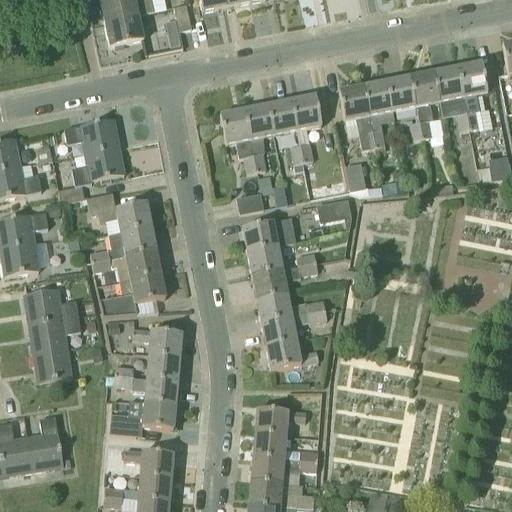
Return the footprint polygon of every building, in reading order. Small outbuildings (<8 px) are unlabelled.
[(110,0),(98,3),(104,27),(137,20),(153,16),(150,0),(110,0)] [(198,0),(202,17),(226,12),(223,0),(198,0)] [(223,0),(226,12),(250,7),(248,0),(223,0)] [(175,22),(177,32),(178,37),(191,34),(185,10),(173,12),(175,22)] [(142,44),(137,20),(104,27),(109,52),(142,44)] [(177,34),(175,24),(165,26),(167,36),(177,34)] [(511,47),(501,50),(507,80),(511,78),(511,47)] [(480,68),(456,73),(465,118),(468,135),(478,133),(475,118),(479,116),(476,100),(486,98),(480,68)] [(453,104),(456,120),(465,118),(456,73),(433,77),(439,107),(453,104)] [(433,77),(409,82),(415,112),(418,127),(421,144),(430,142),(428,126),(432,125),(429,109),(439,107),(433,77)] [(409,82),(386,87),(391,117),(393,116),(415,112),(409,82)] [(394,126),(393,116),(391,117),(386,87),(362,91),(368,121),(374,153),(384,151),(380,135),(381,135),(380,128),(394,126)] [(374,153),(368,121),(362,91),(338,96),(344,126),(355,124),(358,141),(361,156),(365,155),(374,153)] [(314,101),(291,106),(297,136),(321,131),(314,101)] [(291,106),(267,111),(273,141),(297,136),(291,106)] [(243,115),(249,145),(262,143),(273,141),(267,111),(243,115)] [(252,161),(249,145),(243,115),(219,120),(225,150),(236,148),(238,164),(243,163),(246,179),(256,177),(252,161)] [(465,118),(456,120),(459,136),(468,135),(465,118)] [(84,159),(118,153),(112,125),(79,131),(84,159)] [(412,145),(421,144),(418,127),(409,129),(412,145)] [(49,141),(50,149),(58,147),(56,139),(49,141)] [(0,147),(0,175),(19,172),(13,144),(0,147)] [(299,151),(303,168),(312,166),(309,149),(299,151)] [(303,168),(299,151),(290,153),(293,170),(302,168),(303,168)] [(52,165),(50,153),(39,156),(41,167),(52,165)] [(76,172),(78,181),(80,190),(58,194),(60,208),(84,203),(82,192),(93,190),(93,186),(123,180),(118,153),(84,159),(86,170),(76,172)] [(252,161),(256,177),(257,177),(265,175),(262,159),(252,161)] [(295,177),(304,175),(302,168),(293,170),(295,177)] [(381,192),(365,194),(360,168),(344,171),(349,197),(360,201),(382,198),(381,192)] [(508,182),(506,168),(487,171),(489,185),(508,182)] [(0,175),(0,204),(24,199),(19,172),(0,175)] [(403,185),(401,175),(393,177),(395,187),(403,185)] [(257,183),(260,199),(272,196),(269,181),(267,181),(258,183),(257,183)] [(406,197),(405,186),(382,188),(383,199),(406,197)] [(453,199),(452,191),(452,189),(429,192),(430,201),(453,199)] [(263,215),(259,198),(235,203),(239,220),(263,215)] [(120,238),(150,232),(145,208),(115,214),(112,199),(86,204),(90,221),(98,219),(99,227),(117,224),(120,238)] [(285,199),(273,202),(275,211),(287,209),(285,199)] [(347,204),(315,210),(319,228),(343,223),(346,235),(349,235),(350,222),(347,204)] [(47,221),(60,219),(59,207),(46,209),(47,221)] [(0,225),(0,253),(33,248),(29,221),(0,225)] [(242,233),(246,258),(277,252),(296,248),(291,224),(242,233)] [(91,268),(124,262),(155,256),(150,232),(120,238),(107,240),(109,254),(89,258),(91,268)] [(79,253),(77,243),(67,245),(70,255),(79,253)] [(0,253),(0,256),(2,269),(4,282),(38,276),(33,248),(0,253)] [(277,252),(246,258),(251,281),(281,275),(277,252)] [(93,278),(116,273),(119,288),(129,285),(160,279),(155,256),(124,262),(91,268),(93,278)] [(297,272),(315,268),(314,259),(295,262),(297,272)] [(281,275),(251,281),(256,305),(286,299),(283,286),(300,283),(299,281),(317,278),(315,268),(297,272),(281,275)] [(357,274),(348,273),(346,283),(355,284),(357,274)] [(160,279),(129,285),(132,298),(99,305),(103,321),(137,319),(135,309),(164,303),(160,279)] [(23,300),(27,330),(76,322),(74,307),(59,309),(57,294),(23,300)] [(260,328),(291,323),(289,312),(286,299),(256,305),(260,328)] [(306,320),(325,316),(323,306),(305,309),(306,320)] [(306,320),(308,330),(327,326),(325,316),(306,320)] [(76,322),(27,330),(32,359),(66,354),(64,339),(79,337),(76,322)] [(295,346),(292,331),(291,323),(260,328),(265,352),(295,346)] [(96,335),(95,326),(87,327),(89,336),(96,335)] [(108,339),(118,338),(118,328),(108,329),(108,339)] [(149,346),(148,360),(179,363),(181,339),(150,336),(150,337),(132,335),(131,345),(149,346)] [(295,346),(265,352),(270,376),(317,367),(316,357),(298,361),(295,346)] [(102,365),(100,352),(90,354),(93,367),(102,365)] [(32,359),(35,375),(37,389),(71,384),(66,354),(32,359)] [(148,360),(147,375),(146,384),(177,387),(179,363),(148,360)] [(130,383),(131,373),(115,372),(114,381),(130,383)] [(177,387),(146,384),(130,383),(114,381),(113,390),(131,392),(131,396),(145,397),(144,408),(174,411),(177,387)] [(291,407),(319,407),(319,399),(291,399),(291,407)] [(129,407),(128,421),(113,420),(111,438),(141,440),(142,433),(172,435),(174,411),(144,408),(129,407)] [(256,414),(254,438),(285,441),(286,427),(304,428),(305,418),(256,414)] [(33,477),(27,443),(26,437),(27,443),(0,447),(0,461),(3,482),(33,477)] [(57,438),(27,443),(33,477),(62,472),(57,438)] [(254,438),(252,463),(283,465),(285,441),(254,438)] [(140,481),(170,484),(172,459),(142,457),(124,456),(123,465),(141,467),(140,481)] [(299,467),(316,468),(317,458),(300,457),(299,467)] [(70,470),(69,463),(62,465),(63,471),(70,470)] [(250,486),(281,489),(298,491),(299,476),(316,477),(316,468),(299,467),(283,465),(252,463),(250,486)] [(168,508),(170,484),(140,481),(137,505),(168,508)] [(298,491),(281,489),(250,486),(248,510),(266,511),(312,511),(313,501),(301,500),(302,491),(298,491)] [(103,502),(121,504),(122,495),(104,493),(103,502)] [(369,505),(384,508),(385,499),(370,496),(369,505)] [(398,511),(401,502),(388,500),(386,511),(398,511)] [(112,511),(120,511),(121,504),(103,502),(102,511),(112,511)]
